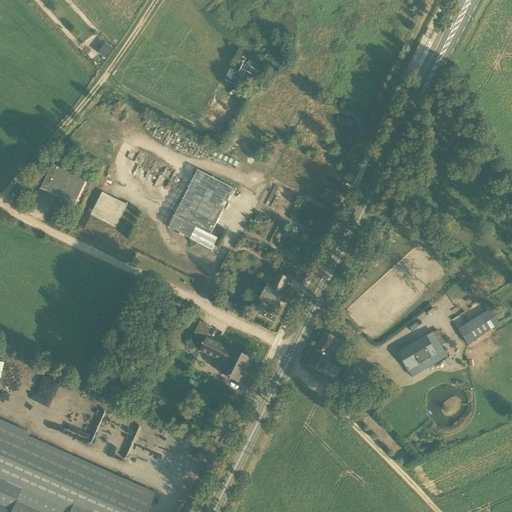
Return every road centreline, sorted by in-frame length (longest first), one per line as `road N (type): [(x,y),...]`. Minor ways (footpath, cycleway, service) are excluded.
road 1 (primary): [(213,511),(469,0)]
road 2 (track): [(0,210),(293,353)]
road 3 (track): [(154,0),(94,88),(0,194)]
road 4 (track): [(442,511),(293,353)]
